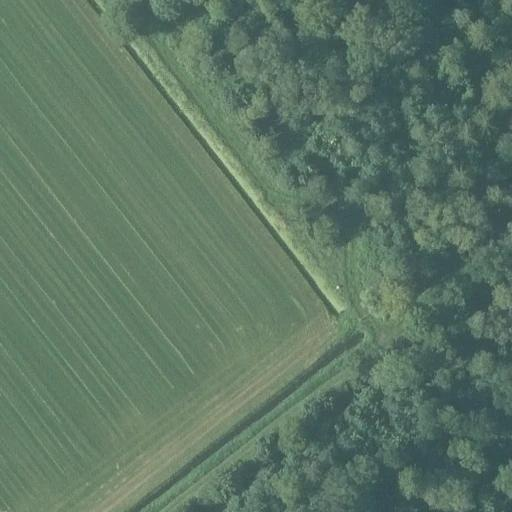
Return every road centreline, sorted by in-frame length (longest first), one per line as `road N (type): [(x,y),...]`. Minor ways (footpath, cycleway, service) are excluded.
road 1 (track): [(511,239),(164,511)]
road 2 (track): [(384,340),(124,0)]
